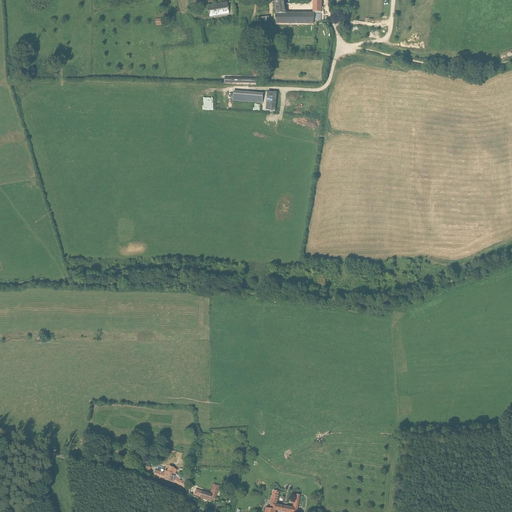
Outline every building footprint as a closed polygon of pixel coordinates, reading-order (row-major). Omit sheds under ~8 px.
[(228,0),(218,0),(207,2),(209,14),(230,10),(228,0)] [(272,0),(274,20),(312,21),(312,17),(315,17),(320,17),(320,0),(272,0)] [(269,30),(260,31),(261,41),(270,40),(269,30)] [(234,89),(233,98),(261,101),(262,91),(234,89)] [(266,89),(264,108),(274,109),(276,90),(266,89)] [(154,473),(152,480),(181,489),(183,490),(186,479),(183,479),(182,483),(173,480),(175,471),(167,468),(165,474),(163,474),(163,476),(154,473)] [(195,490),(193,496),(213,503),(215,497),(216,498),(219,487),(212,485),(209,495),(201,493),(201,492),(195,490)] [(264,509),(263,511),(274,511),(276,511),(296,511),(297,507),(301,508),(302,497),(299,497),(299,496),(294,495),(292,508),(276,505),(278,492),(272,491),(269,509),(264,509)] [(222,494),(221,499),(224,500),(223,502),(226,503),(227,501),(228,501),(229,496),(227,496),(222,494)]
